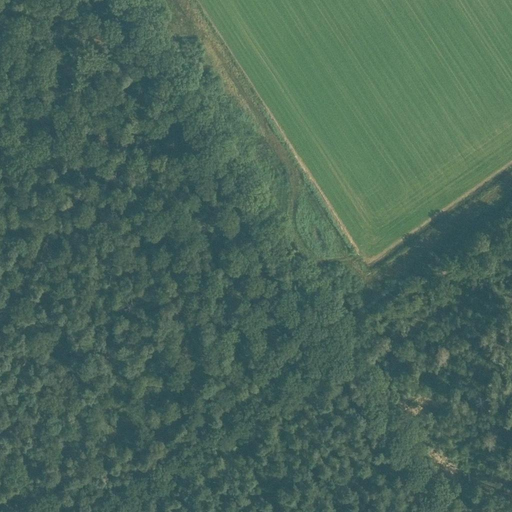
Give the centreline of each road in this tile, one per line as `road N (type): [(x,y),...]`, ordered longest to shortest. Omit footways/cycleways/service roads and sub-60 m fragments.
road 1 (track): [(115,0),(336,344)]
road 2 (track): [(444,511),(336,344)]
